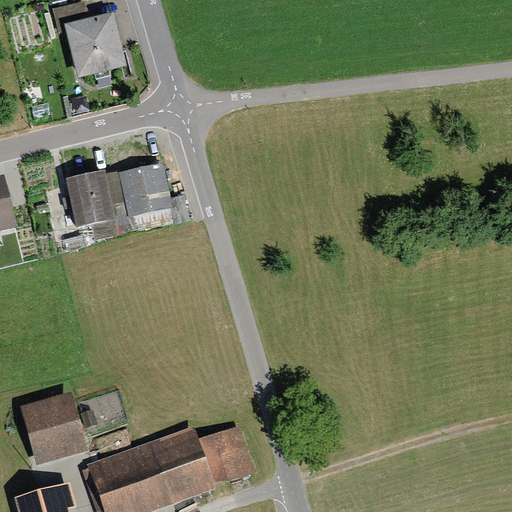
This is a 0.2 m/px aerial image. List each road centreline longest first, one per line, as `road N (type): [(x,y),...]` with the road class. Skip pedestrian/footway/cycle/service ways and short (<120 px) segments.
road 1 (unclassified): [(300,511),(180,108)]
road 2 (unclassified): [(511,72),(180,108)]
road 3 (unclassified): [(180,108),(0,150)]
